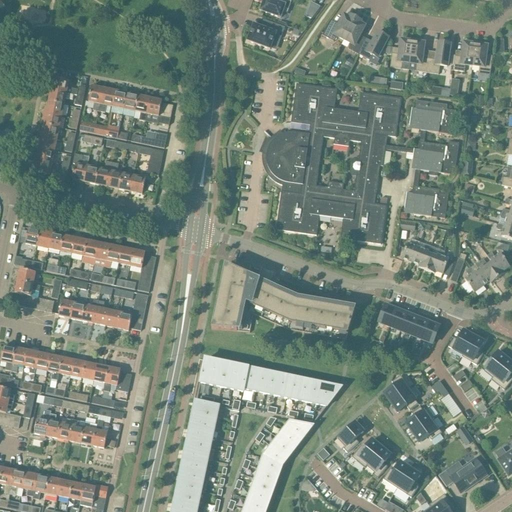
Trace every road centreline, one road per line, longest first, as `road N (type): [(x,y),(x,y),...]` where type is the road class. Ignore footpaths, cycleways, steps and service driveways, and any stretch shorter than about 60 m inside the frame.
road 1 (residential): [(200,230),(350,285),(388,284),(457,311)]
road 2 (residential): [(118,457),(166,222)]
road 3 (tertiary): [(142,511),(180,336)]
road 4 (residential): [(382,1),(400,18),(488,30),(510,0)]
road 5 (residential): [(156,220),(16,191)]
road 6 (residential): [(457,311),(435,362),(473,420)]
